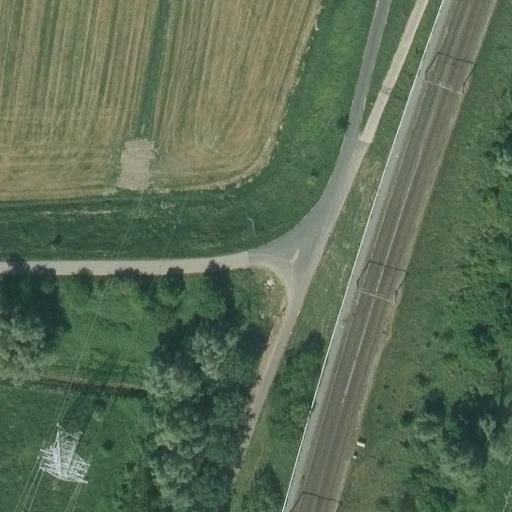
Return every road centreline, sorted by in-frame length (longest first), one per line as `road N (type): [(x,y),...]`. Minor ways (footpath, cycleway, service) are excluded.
road 1 (unclassified): [(0,268),(206,266),(257,257),(296,239)]
road 2 (unclassified): [(222,511),(298,293),(296,239)]
road 3 (unclassified): [(296,239),(329,202),(346,162),(385,0)]
